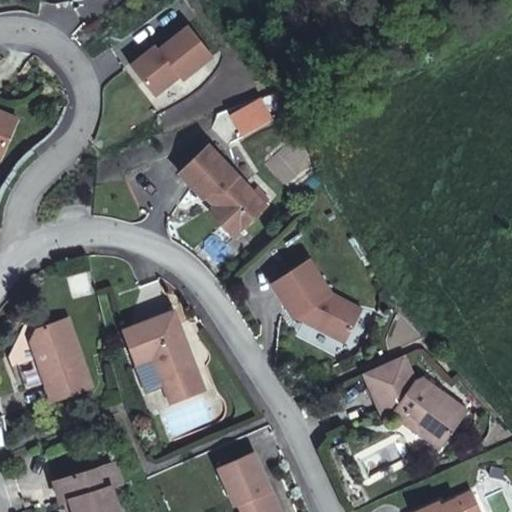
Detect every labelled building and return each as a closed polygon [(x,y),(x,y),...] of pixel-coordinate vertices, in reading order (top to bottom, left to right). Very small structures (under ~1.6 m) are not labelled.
[(155,46),(129,66),(153,96),(177,77),(181,81),(212,57),(188,26),(158,49),(155,46)] [(268,122),(253,104),(225,116),(237,139),(268,122)] [(14,125),(0,117),(0,124),(12,130),(14,125)] [(0,154),(12,130),(0,124),(0,154)] [(237,183),(208,153),(194,157),(175,176),(199,200),(201,198),(211,209),(214,205),(226,217),(216,227),(230,240),(262,208),(237,183)] [(214,205),(211,209),(205,214),(216,227),(226,217),(214,205)] [(326,294),(305,260),(268,284),(290,319),(296,316),(299,321),(308,315),(314,325),(312,327),(343,342),(359,310),(326,294)] [(190,368),(169,312),(116,332),(129,365),(147,358),(156,381),(166,377),(173,398),(174,401),(199,391),(190,368)] [(86,389),(62,321),(34,331),(19,324),(7,353),(21,392),(41,385),(47,404),(86,389)] [(401,357),(361,374),(381,418),(391,414),(396,422),(401,425),(414,425),(421,438),(439,449),(464,410),(417,380),(412,383),(401,357)] [(166,377),(156,381),(164,401),(173,398),(166,377)] [(235,506),(238,511),(277,511),(274,504),(270,506),(264,493),(263,491),(268,489),(252,454),(219,468),(216,470),(232,506),(235,505),(235,506)] [(114,466),(95,472),(101,491),(109,488),(120,485),(114,466)] [(101,491),(95,472),(54,485),(60,505),(71,501),(73,511),(116,511),(109,488),(101,491)] [(478,511),(469,491),(438,505),(437,501),(412,511),(478,511)]
